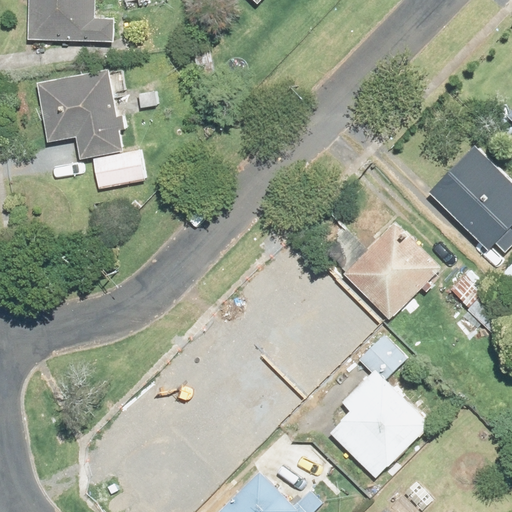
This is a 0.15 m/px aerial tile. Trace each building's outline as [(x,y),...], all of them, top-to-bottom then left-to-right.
[(100,21),(100,0),(31,0),(30,42),(117,45),(118,22),(100,21)] [(218,50),(198,51),(199,83),(219,82),(218,50)] [(134,154),(124,80),(48,89),(55,146),(85,142),(88,161),(101,160),(105,190),(150,184),(146,152),(134,154)] [(511,174),(485,148),(442,192),(498,248),(504,242),(511,250),(511,174)] [(451,264),(406,219),(352,272),(397,317),(451,264)] [(474,307),(493,288),(475,270),(456,289),(474,307)] [(511,271),(501,282),(511,292),(511,271)] [(358,303),(326,272),(294,304),(327,335),(358,303)] [(511,307),(493,288),(474,307),(463,317),(479,334),(490,324),(496,330),(511,314),(511,307)] [(362,357),(378,372),(350,400),(360,409),(339,432),(391,482),(444,427),(396,381),(416,359),(390,334),(384,340),(375,333),(364,344),(369,349),(362,357)] [(263,396),(244,375),(203,411),(197,404),(151,444),(176,473),(185,466),(206,490),(245,455),(240,449),(263,429),(247,410),(263,396)] [(300,506),(272,474),(230,511),(324,511),(329,507),(316,492),(300,506)] [(423,482),(410,494),(426,511),(428,511),(440,501),(423,482)]
